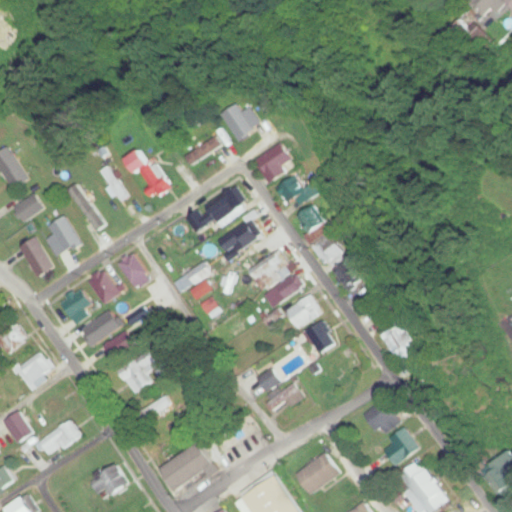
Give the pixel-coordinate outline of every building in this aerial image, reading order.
[(470,0),(494,21),(511,0),(470,0)] [(247,101),(227,118),(245,141),(265,124),(247,101)] [(224,148),(214,129),(183,146),(194,165),(224,148)] [(290,173),(286,168),(296,160),(284,144),(259,162),(276,184),(290,173)] [(0,164),(16,189),(32,179),(11,147),(0,154),(0,164)] [(175,189),(147,148),(131,158),(159,200),(175,189)] [(132,197),(111,166),(103,172),(124,203),(132,197)] [(304,198),(291,180),(281,188),(294,205),(304,198)] [(210,205),(214,212),(206,218),(201,211),(189,218),(199,234),(221,221),(225,227),(250,211),(236,189),(210,205)] [(27,222),(48,209),(39,194),(18,207),(27,222)] [(318,243),(335,231),(317,205),(300,217),(318,243)] [(55,235),(50,238),(60,256),(83,243),(68,217),(50,226),(55,235)] [(231,253),(240,246),(244,252),(266,237),(254,219),(223,241),(231,253)] [(59,268),(42,242),(35,247),(31,242),(23,247),(44,278),(59,268)] [(254,270),(267,291),(298,271),(285,250),(254,270)] [(142,290),(157,281),(139,253),(125,262),(142,290)] [(353,292),(367,283),(349,254),(334,263),(353,292)] [(182,291),(218,278),(213,265),(177,279),(182,291)] [(113,304),(129,293),(111,269),(95,281),(113,304)] [(279,309),(306,290),(297,277),(270,296),(279,309)] [(92,297),(81,286),(68,300),(84,315),(99,299),(94,295),(92,297)] [(327,313),(314,296),(289,314),(302,331),(327,313)] [(97,346),(127,328),(118,313),(88,331),(97,346)] [(313,332),(328,355),(344,343),(329,321),(313,332)] [(385,330),(401,365),(421,357),(405,321),(385,330)] [(34,339),(23,323),(0,337),(0,339),(11,355),(34,339)] [(141,345),(131,331),(109,347),(119,361),(141,345)] [(58,369),(46,352),(19,370),(30,387),(58,369)] [(124,369),(138,395),(161,383),(160,381),(178,371),(172,359),(162,365),(156,352),(124,369)] [(311,398),(300,383),(271,403),(282,418),(311,398)] [(50,420),(68,411),(59,393),(41,403),(50,420)] [(369,416),(384,437),(405,422),(390,400),(369,416)] [(36,434),(22,414),(8,423),(22,443),(36,434)] [(216,437),(225,452),(261,431),(252,416),(216,437)] [(83,440),(75,423),(40,440),(48,456),(83,440)] [(397,466),(424,452),(413,430),(386,443),(397,466)] [(164,467),(177,491),(219,468),(206,444),(164,467)] [(505,498),(511,493),(511,451),(485,471),(505,498)] [(344,473),(329,453),(299,475),(314,496),(344,473)] [(0,493),(19,480),(9,465),(0,471),(0,493)] [(428,511),(438,511),(453,503),(432,467),(409,481),(428,511)] [(126,490),(114,470),(94,483),(101,496),(109,492),(113,498),(126,490)] [(302,511),(280,476),(238,502),(244,511),(302,511)] [(37,511),(27,497),(9,510),(10,511),(37,511)] [(372,511),(367,503),(353,511),(372,511)]
